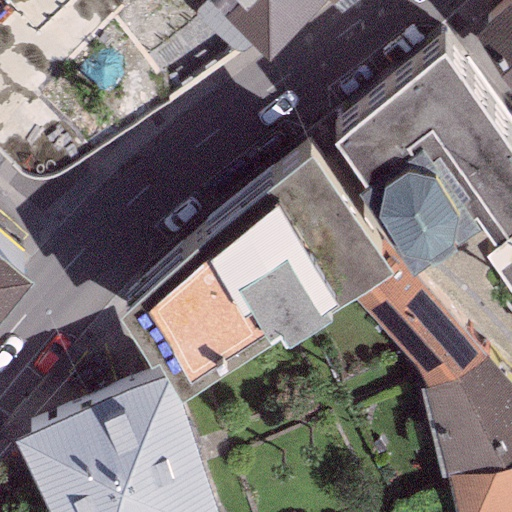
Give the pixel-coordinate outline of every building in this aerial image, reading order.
[(275,0),(254,0),(266,10),(275,0)] [(511,0),(477,0),(511,40),(511,0)] [(511,99),(443,9),(334,92),(365,133),(356,139),(414,216),(479,166),(494,186),(485,193),(509,224),(511,221),(511,99)] [(207,170),(117,247),(151,295),(159,291),(181,327),(328,237),(380,205),(392,198),(312,89),(207,170)] [(380,205),(328,237),(417,340),(427,360),(486,327),(380,205)] [(511,221),(509,224),(511,235),(511,246),(502,255),(511,269),(511,221)] [(0,262),(0,320),(28,286),(0,262)] [(427,360),(423,362),(446,446),(511,420),(511,353),(486,327),(427,360)] [(171,331),(15,398),(77,511),(167,511),(225,484),(171,331)] [(511,420),(446,446),(465,506),(511,488),(511,420)]
